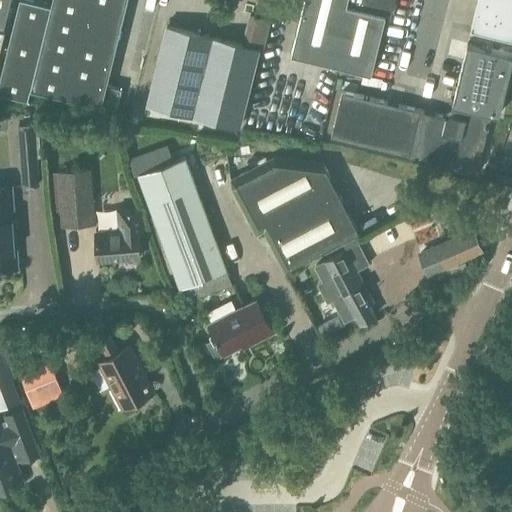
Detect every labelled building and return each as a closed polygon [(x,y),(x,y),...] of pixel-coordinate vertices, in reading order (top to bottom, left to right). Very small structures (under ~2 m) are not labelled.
[(0,0),(0,55),(7,27),(6,27),(12,0),(0,0)] [(32,88),(53,5),(34,0),(20,0),(0,81),(0,90),(30,98),(32,88)] [(108,85),(129,0),(53,0),(53,5),(32,88),(119,109),(124,89),(108,85)] [(397,0),(306,0),(293,54),(373,74),(387,17),(393,18),(397,0)] [(511,0),(479,0),(473,27),(511,36),(511,0)] [(259,44),(266,19),(248,13),(240,38),(259,44)] [(168,25),(149,103),(242,126),(261,48),(168,25)] [(447,118),(446,116),(411,107),(400,154),(479,173),(494,113),(501,115),(511,69),(511,53),(469,43),(452,112),(453,114),(447,118)] [(400,154),(411,107),(344,91),(333,137),(400,154)] [(20,123),(22,158),(24,186),(40,185),(36,122),(20,123)] [(127,137),(140,174),(182,287),(229,270),(187,157),(182,159),(177,144),(127,137)] [(288,273),(362,233),(325,163),(275,157),(232,179),(234,187),(258,234),(265,230),(288,273)] [(60,172),(64,226),(96,223),(93,169),(60,172)] [(0,187),(0,267),(19,266),(13,187),(0,187)] [(98,232),(100,260),(141,257),(140,233),(144,232),(143,208),(120,210),(122,231),(98,232)] [(431,272),(483,250),(476,231),(423,253),(431,272)] [(324,261),(317,265),(325,280),(318,283),(328,301),(334,298),(346,320),(358,314),(362,323),(376,315),(370,304),(375,301),(348,249),(324,261)] [(466,261),(458,265),(462,276),(471,273),(466,261)] [(275,332),(258,300),(211,324),(218,337),(208,342),(217,359),(252,340),(254,343),(275,332)] [(155,391),(132,345),(100,361),(114,388),(110,390),(120,409),(155,391)] [(0,355),(0,409),(22,402),(4,354),(0,355)] [(35,406),(64,395),(50,358),(21,369),(35,406)] [(40,454),(39,453),(23,410),(8,416),(12,426),(4,428),(3,424),(0,425),(0,491),(25,482),(17,463),(40,454)]
